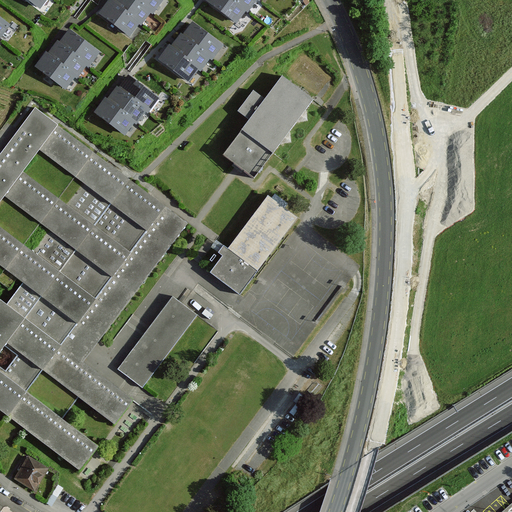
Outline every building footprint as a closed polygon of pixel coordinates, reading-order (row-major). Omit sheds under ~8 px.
[(111,0),(100,14),(128,35),(138,22),(113,2),(111,0)] [(114,0),(113,2),(138,22),(140,23),(141,21),(149,12),(133,0),(114,0)] [(133,0),(149,12),(150,13),(160,0),(133,0)] [(208,0),(236,21),(245,9),(233,0),(208,0)] [(233,0),(245,9),(247,10),(254,0),(233,0)] [(193,24),(183,37),(209,56),(210,58),(220,45),(193,24)] [(69,31),(59,44),(85,64),(86,66),(97,52),(69,31)] [(181,35),(172,47),(197,67),(199,69),(209,56),(183,37),(181,35)] [(58,43),(48,55),(74,75),(75,77),(85,64),(59,44),(58,43)] [(170,46),(160,59),(187,80),(197,67),(172,47),(170,46)] [(46,54),(36,66),(64,88),(74,75),(48,55),(46,54)] [(128,77),(118,90),(144,110),(145,111),(155,98),(128,77)] [(227,156),(260,181),(319,106),(286,80),(268,104),(254,93),(238,113),(252,124),(227,156)] [(117,89),(108,101),(133,120),(134,122),(144,110),(118,90),(117,89)] [(106,99),(96,112),(123,133),(133,120),(108,101),(106,99)] [(187,223),(35,108),(0,154),(0,266),(15,278),(0,298),(0,408),(85,474),(135,401),(83,362),(187,223)] [(301,222),(271,200),(215,276),(245,298),(301,222)] [(175,298),(123,371),(149,389),(201,316),(175,298)] [(36,490),(47,469),(28,458),(16,479),(36,490)]
